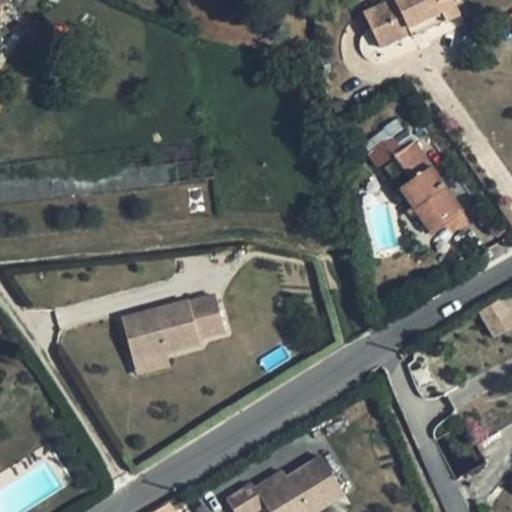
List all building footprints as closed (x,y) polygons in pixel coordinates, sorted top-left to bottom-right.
[(462,15),(454,0),(394,0),(365,14),(382,49),(412,34),(410,29),(422,23),(427,32),(462,15)] [(427,32),(422,23),(410,29),(412,34),(414,38),(427,32)] [(368,156),(391,138),(385,130),(362,148),(368,156)] [(391,138),(368,156),(378,169),(396,156),(404,151),(394,136),(391,138)] [(0,202),(216,178),(208,142),(0,165),(0,202)] [(463,212),(415,143),(404,151),(396,156),(413,181),(401,190),(432,233),(463,212)] [(146,313),(123,319),(135,361),(168,352),(202,343),(200,337),(227,330),(218,297),(191,304),(190,301),(157,310),(160,319),(149,322),(146,313)] [(483,310),(496,335),(511,326),(511,306),(507,297),(483,310)] [(157,310),(146,313),(149,322),(160,319),(157,310)] [(168,352),(135,361),(138,375),(172,366),(168,352)] [(471,423),(467,416),(459,420),(463,427),(471,423)] [(492,452),(486,441),(480,444),(487,456),(492,452)] [(251,486),(227,500),(233,511),(257,511),(264,508),(266,511),(316,511),(342,496),(320,459),(285,480),(272,488),(268,482),(254,490),(251,486)] [(281,474),(268,482),(272,488),(285,480),(281,474)] [(331,511),(346,503),(342,496),(316,511),(331,511)]
